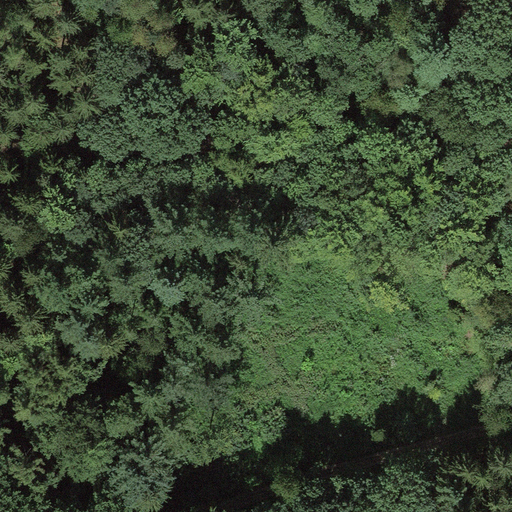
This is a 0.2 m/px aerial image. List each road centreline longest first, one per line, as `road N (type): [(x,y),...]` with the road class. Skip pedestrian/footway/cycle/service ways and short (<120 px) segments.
road 1 (track): [(0,133),(366,141),(511,108)]
road 2 (track): [(220,511),(260,493),(511,420)]
